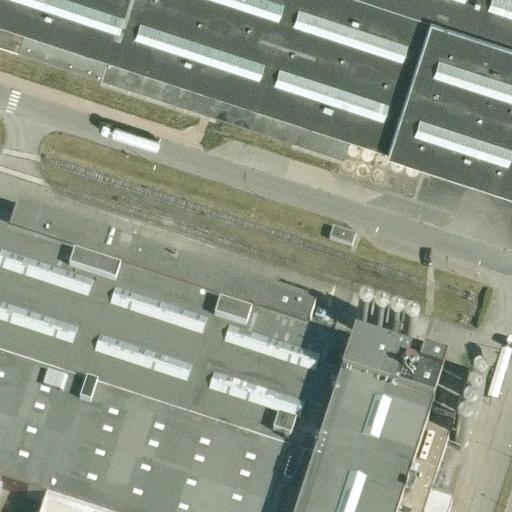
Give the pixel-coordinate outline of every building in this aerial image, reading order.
[(511,0),(0,0),(0,16),(352,131),(511,183),(511,0)] [(352,131),(0,16),(0,43),(344,155),(352,131)] [(354,143),(352,144),(350,145),(348,147),(347,150),(348,154),(349,155),(351,156),(352,157),(354,157),(356,157),(358,156),(361,154),(361,150),(360,147),(359,145),(357,144),(354,143)] [(372,149),(369,148),(367,148),(365,149),(364,150),(363,152),(362,155),(362,157),(363,158),(364,160),(365,161),(367,161),(369,162),(371,161),(373,160),(375,159),(375,157),(376,155),(376,153),(375,151),(373,150),(372,149)] [(386,153),(383,152),(381,153),(379,154),(377,156),(377,158),(376,160),(377,161),(377,163),(379,165),(380,166),(383,166),(385,166),(387,165),(389,163),(390,160),(390,157),(389,155),(388,154),(386,153)] [(401,158),(399,158),(397,158),(395,159),(393,161),(392,163),(391,165),(393,168),(394,170),(396,171),(399,172),(401,171),(402,170),(404,169),(405,168),(405,166),(406,164),(405,163),(404,161),(403,159),(401,158)] [(351,159),(349,159),(347,159),(345,160),(344,161),(343,162),(342,164),(342,166),(342,168),(343,169),(344,170),(345,171),(347,172),(349,173),(351,172),(353,172),(354,170),(355,169),(356,168),(356,166),(356,164),(355,162),(354,161),(353,160),(351,159)] [(418,164),(417,163),(414,162),(411,163),(409,164),(408,166),(407,168),(407,169),(407,171),(407,172),(408,174),(410,175),(412,176),(414,176),(416,176),(418,175),(419,174),(420,172),(421,171),(421,169),(420,168),(420,166),(418,164)] [(363,163),(361,164),(359,165),(357,167),(356,170),(357,173),(358,174),(359,176),(361,177),(363,177),(365,177),(367,177),(368,176),(370,174),(370,172),(371,170),(370,169),(370,168),(369,167),(368,165),(367,165),(366,164),(363,163)] [(456,168),(455,168),(454,167),(452,167),(450,167),(448,168),(447,170),(446,171),(446,173),(446,175),(447,176),(448,178),(449,178),(451,179),(452,179),(454,179),(455,178),(456,177),(457,176),(458,174),(458,173),(458,171),(457,170),(456,168)] [(382,169),(380,168),(378,168),(376,168),(375,169),(373,170),(372,172),(371,174),(371,175),(371,177),(372,179),(374,180),(375,181),(378,182),(380,182),(382,181),(384,179),(385,177),(385,175),(385,174),(385,173),(384,171),(383,170),(382,169)] [(470,174),(468,173),(467,172),(464,171),(461,173),(460,174),(459,176),(459,178),(459,179),(460,181),(461,182),(462,183),(463,183),(465,184),(467,183),(469,182),(470,181),(471,178),(471,177),(470,174)] [(481,176),(479,176),(478,176),(475,177),(474,178),(473,180),(473,182),(473,184),(474,185),(475,186),(477,187),(479,188),(481,187),(482,186),(484,185),(484,184),(485,181),(484,178),(483,177),(481,176)] [(495,181),(492,180),(489,181),(488,182),(486,183),(486,186),(486,188),(487,190),(488,191),(490,192),(492,192),(494,191),(496,190),(497,189),(497,187),(498,186),(497,183),(495,181)] [(508,185),(506,184),(503,185),(501,186),(500,187),(500,189),(500,190),(500,192),(500,193),(501,194),(502,195),(504,196),(506,196),(508,196),(509,195),(510,193),(511,192),(511,191),(511,190),(511,189),(510,187),(509,186),(508,185)] [(40,218),(18,210),(9,237),(32,244),(40,218)] [(316,308),(40,218),(32,244),(9,237),(0,234),(0,499),(3,491),(46,505),(66,511),(426,511),(430,502),(467,387),(307,335),(316,308)] [(357,237),(334,229),(330,241),(353,248),(357,237)] [(502,277),(493,273),(489,285),(498,289),(502,277)] [(363,321),(361,321),(359,322),(357,324),(356,326),(356,328),(356,329),(357,331),(359,333),(360,334),(363,335),(366,334),(368,333),(369,331),(370,330),(370,328),(370,326),(369,324),(368,323),(366,322),(363,321)] [(380,327),(378,326),(376,327),(374,328),(372,330),(372,331),(371,333),(372,334),(373,336),(374,338),(375,339),(377,339),(379,340),(380,339),(382,339),(383,338),(384,336),(385,335),(385,333),(385,331),(384,329),(383,328),(382,327),(380,327)] [(398,333),(397,332),(394,331),(391,332),(390,332),(389,333),(387,335),(387,337),(387,340),(388,341),(389,343),(391,344),(394,345),(396,344),(398,343),(400,341),(400,340),(401,338),(400,336),(400,335),(399,334),(398,333)] [(413,337),(411,336),(409,336),(407,336),(405,338),(403,340),(402,343),(403,346),(404,347),(405,348),(407,349),(409,350),(412,349),(413,348),(414,347),(415,346),(416,345),(416,343),(415,341),(415,339),(414,338),(413,337)] [(480,391),(478,391),(477,391),(475,391),(474,392),(473,393),(471,394),(471,396),(470,398),(471,399),(471,401),(472,403),(474,404),(476,404),(477,405),(479,404),(481,404),(482,403),(483,401),(484,400),(484,398),(484,396),(483,394),(482,392),(480,391)] [(472,406),(470,406),(468,408),(466,409),(466,411),(465,413),(466,415),(466,416),(467,417),(469,419),(470,419),(472,420),(475,419),(477,418),(478,416),(479,413),(479,410),(478,409),(476,407),(474,406),(472,406)] [(468,421),(466,421),(464,422),(463,424),(462,425),(461,426),(461,428),(461,430),(462,432),(464,434),(465,435),(468,435),(470,435),(472,434),(474,431),(475,428),(474,425),(473,424),(472,423),(471,422),(470,421),(468,421)] [(464,436),(463,436),(461,436),(459,437),(458,438),(457,439),(456,441),(456,442),(456,443),(456,445),(457,447),(459,449),(461,450),(463,450),(465,450),(466,449),(468,448),(469,446),(470,443),(469,441),(469,439),(467,438),(466,437),(464,436)] [(430,502),(426,511),(451,511),(452,509),(430,502)]
